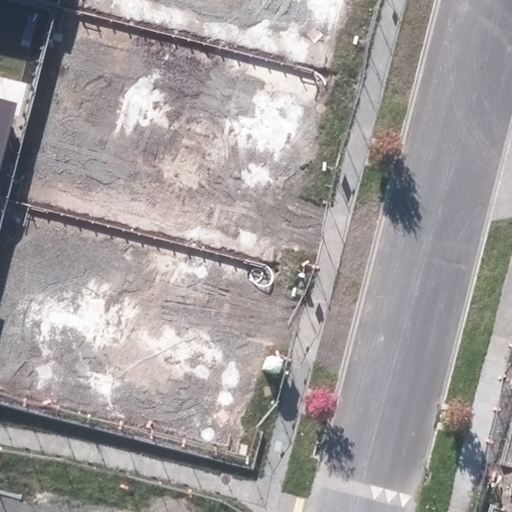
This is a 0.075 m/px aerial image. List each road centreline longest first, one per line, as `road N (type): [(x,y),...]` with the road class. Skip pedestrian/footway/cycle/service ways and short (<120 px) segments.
road 1 (residential): [(456,141),(363,511)]
road 2 (residential): [(492,0),(456,141)]
